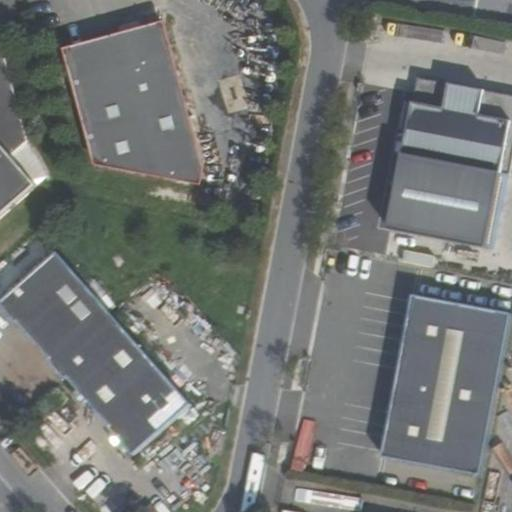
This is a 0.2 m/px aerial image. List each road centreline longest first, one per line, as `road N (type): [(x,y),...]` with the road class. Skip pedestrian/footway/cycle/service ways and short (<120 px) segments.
road 1 (unknown): [(256,421),(253,489),(441,511)]
road 2 (unknown): [(266,422),(309,424),(331,410),(363,286)]
road 3 (unknown): [(343,25),(511,64)]
